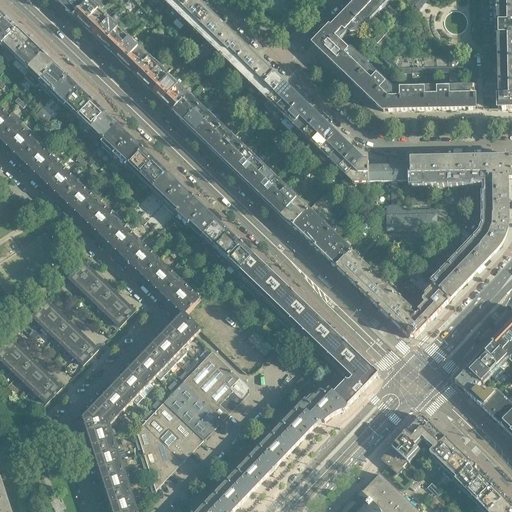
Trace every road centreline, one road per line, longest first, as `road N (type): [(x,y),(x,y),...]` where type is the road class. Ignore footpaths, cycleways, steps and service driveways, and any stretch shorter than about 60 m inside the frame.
road 1 (residential): [(0,161),(155,308),(156,322),(66,416)]
road 2 (tertiary): [(267,235),(19,0)]
road 3 (residential): [(511,143),(378,142),(279,61)]
road 4 (tertiary): [(418,364),(302,254),(267,235)]
road 5 (tertiary): [(267,235),(400,378)]
road 6 (secondary): [(400,378),(269,511)]
road 7 (residential): [(156,511),(275,381)]
road 8 (secondary): [(306,511),(416,395)]
road 9 (secondary): [(511,266),(418,364)]
road 10 (tertiary): [(416,395),(511,487)]
